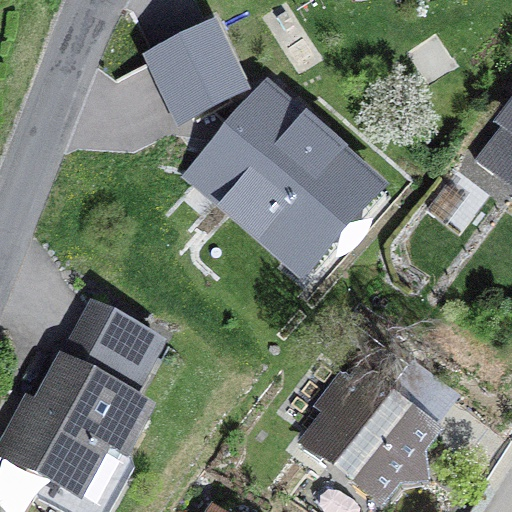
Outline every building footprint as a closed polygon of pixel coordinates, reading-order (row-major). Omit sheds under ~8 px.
[(142,58),(193,166),(181,180),(302,286),(388,187),(267,82),(252,99),(215,23),(142,58)] [(511,103),(495,127),(497,129),(471,164),(511,193),(511,103)] [(168,345),(91,302),(60,355),(137,399),(168,345)] [(128,463),(158,410),(137,399),(60,355),(34,401),(24,395),(0,438),(0,457),(93,511),(122,460),(128,463)] [(438,430),(358,372),(344,391),(328,382),(311,407),(319,413),(297,445),(385,511),(402,487),(431,485),(424,456),(438,430)]
